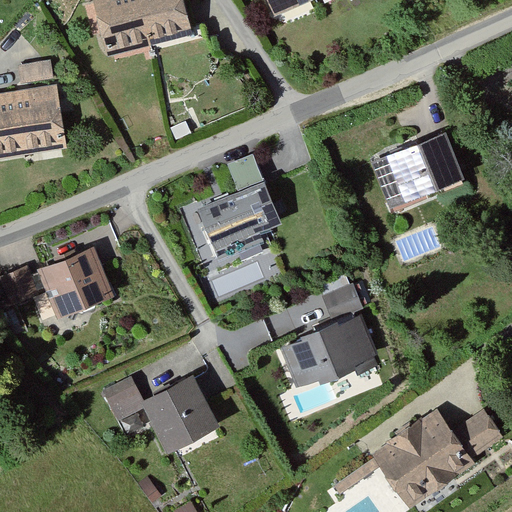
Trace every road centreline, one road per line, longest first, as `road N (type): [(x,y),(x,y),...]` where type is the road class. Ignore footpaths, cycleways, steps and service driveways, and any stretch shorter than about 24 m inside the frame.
road 1 (residential): [(511,20),(294,115)]
road 2 (residential): [(294,115),(122,189)]
road 3 (residential): [(122,189),(212,342)]
road 4 (residential): [(294,115),(221,0)]
road 5 (residential): [(122,189),(0,237)]
